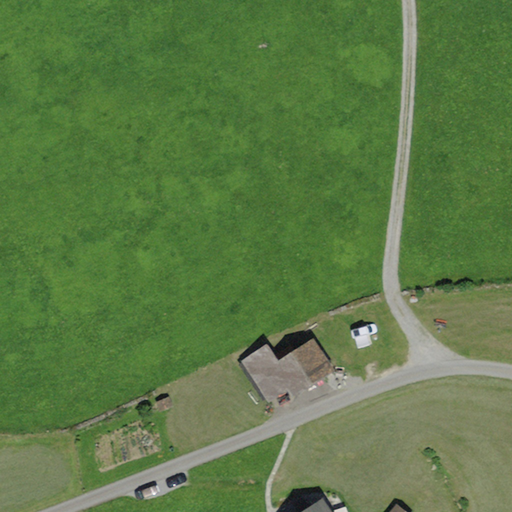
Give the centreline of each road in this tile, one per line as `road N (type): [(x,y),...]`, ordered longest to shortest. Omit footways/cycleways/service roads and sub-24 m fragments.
road 1 (unclassified): [(57,511),(387,382),(438,368),(486,365),(511,373)]
road 2 (track): [(412,0),(391,278),(395,306),(438,368)]
